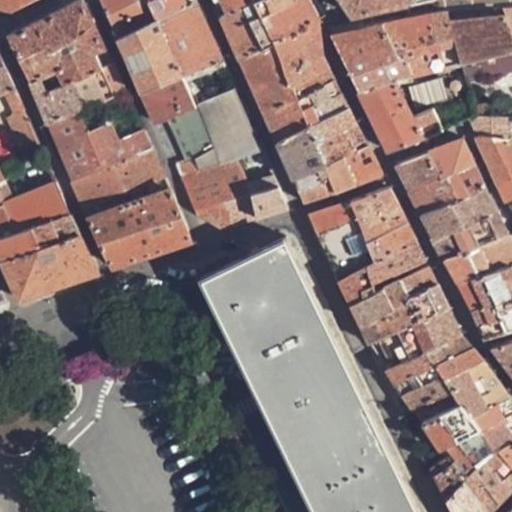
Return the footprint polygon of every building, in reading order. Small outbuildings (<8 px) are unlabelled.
[(0,0),(0,7),(15,10),(35,0),(0,0)] [(76,0),(9,34),(32,80),(40,76),(57,67),(64,83),(73,78),(101,66),(96,52),(106,48),(83,0),(76,0)] [(147,0),(100,0),(116,36),(155,17),(147,0)] [(147,0),(155,17),(191,0),(147,0)] [(223,58),(197,0),(191,0),(155,17),(182,73),(223,58)] [(214,0),(221,15),(252,0),(214,0)] [(252,0),(221,15),(240,58),(275,40),(262,14),(255,0),(252,0)] [(290,0),(255,0),(262,14),(290,0)] [(318,19),(309,0),(290,0),(262,14),(275,40),(315,21),(318,19)] [(387,7),(390,6),(394,5),(411,2),(409,0),(342,0),(352,14),(387,7)] [(511,7),(502,8),(505,15),(511,30),(511,7)] [(448,12),(433,13),(448,67),(462,64),(450,21),(448,12)] [(433,13),(381,23),(399,81),(448,67),(433,13)] [(511,30),(505,15),(450,21),(462,64),(502,52),(510,71),(511,70),(511,30)] [(116,36),(140,88),(182,73),(155,17),(116,36)] [(293,82),(327,66),(319,51),(315,21),(275,40),(293,82)] [(331,34),(358,89),(396,82),(399,81),(381,23),(364,27),(331,34)] [(240,58),(264,113),(270,127),(304,110),(298,96),(293,82),(275,40),(240,58)] [(112,61),(106,48),(96,52),(101,66),(112,61)] [(0,91),(5,89),(17,115),(26,111),(15,84),(0,52),(0,91)] [(125,91),(112,61),(101,66),(73,78),(86,107),(125,91)] [(334,78),(327,66),(293,82),(298,96),(334,78)] [(182,73),(140,88),(156,122),(169,116),(182,110),(178,101),(191,96),(182,73)] [(32,80),(38,94),(47,90),(40,76),(32,80)] [(38,94),(50,122),(80,109),(86,107),(73,78),(64,83),(47,90),(38,94)] [(341,92),(334,78),(298,96),(304,110),(341,92)] [(358,89),(389,149),(425,137),(427,136),(442,130),(435,110),(415,118),(396,82),(358,89)] [(233,88),(196,104),(195,104),(182,110),(169,116),(189,158),(174,162),(176,167),(194,160),(198,170),(214,164),(219,163),(236,157),(260,150),(233,88)] [(276,141),(310,124),(348,105),(341,92),(304,110),(270,127),(276,141)] [(511,97),(494,103),(497,117),(507,117),(508,117),(511,115),(511,97)] [(356,121),(348,105),(310,124),(316,137),(356,121)] [(50,122),(74,179),(103,166),(88,128),(80,109),(50,122)] [(151,145),(134,109),(88,128),(103,166),(151,145)] [(26,156),(43,148),(26,111),(17,115),(10,118),(26,156)] [(470,120),(478,136),(509,136),(511,127),(507,117),(497,117),(478,117),(470,120)] [(366,143),(356,121),(316,137),(326,161),(366,143)] [(276,141),(291,177),(326,161),(316,137),(310,124),(276,141)] [(463,136),(429,150),(442,176),(476,162),(463,136)] [(478,136),(499,182),(511,175),(511,142),(509,136),(478,136)] [(381,172),(366,143),(326,161),(291,177),(301,200),(381,172)] [(74,179),(86,209),(125,192),(132,189),(165,175),(151,145),(103,166),(74,179)] [(274,175),(263,149),(260,150),(236,157),(247,182),(274,175)] [(488,188),(476,162),(442,176),(429,150),(396,163),(410,189),(422,211),(449,202),(488,188)] [(180,175),(196,212),(221,228),(236,222),(228,200),(249,192),(251,192),(247,182),(236,157),(219,163),(214,164),(198,170),(194,160),(176,167),(180,175)] [(191,237),(169,186),(165,175),(132,189),(136,198),(128,201),(125,192),(86,209),(89,215),(110,259),(113,264),(191,237)] [(287,205),(278,183),(274,175),(247,182),(251,192),(249,192),(228,200),(236,222),(257,215),(287,205)] [(511,175),(499,182),(508,201),(511,199),(511,175)] [(57,180),(14,197),(6,179),(1,177),(0,177),(0,236),(32,225),(71,212),(57,180)] [(388,185),(350,198),(356,214),(374,258),(415,237),(388,185)] [(499,210),(488,188),(449,202),(461,224),(499,210)] [(350,198),(309,213),(316,229),(356,214),(350,198)] [(449,202),(422,211),(434,235),(461,224),(449,202)] [(510,234),(499,210),(461,224),(434,235),(432,235),(444,257),(446,257),(477,246),(510,234)] [(80,231),(71,212),(32,225),(41,245),(80,231)] [(316,229),(339,277),(365,263),(374,258),(356,214),(316,229)] [(0,236),(0,255),(1,258),(41,245),(32,225),(0,236)] [(98,269),(80,231),(41,245),(1,258),(19,297),(98,269)] [(511,265),(511,238),(510,234),(477,246),(446,257),(458,280),(490,272),(511,265)] [(424,256),(415,237),(374,258),(365,263),(374,281),(424,256)] [(315,511),(420,511),(286,238),(230,263),(203,276),(315,511)] [(339,277),(350,301),(377,288),(374,281),(365,263),(339,277)] [(427,264),(398,278),(408,297),(436,281),(427,264)] [(458,280),(472,307),(511,296),(511,265),(490,272),(458,280)] [(398,278),(385,284),(395,304),(408,297),(398,278)] [(448,305),(436,281),(408,297),(418,317),(448,305)] [(350,301),(361,323),(395,304),(385,284),(377,288),(350,301)] [(484,334),(511,325),(511,296),(472,307),(484,334)] [(361,323),(368,337),(418,317),(408,297),(395,304),(361,323)] [(368,337),(385,364),(424,348),(461,332),(448,305),(418,317),(368,337)] [(471,344),(461,332),(424,348),(433,361),(471,344)] [(482,357),(471,344),(433,361),(442,373),(482,357)] [(385,364),(395,378),(433,361),(424,348),(385,364)] [(509,395),(482,357),(442,373),(452,387),(461,400),(469,411),(509,395)] [(395,378),(403,390),(442,373),(433,361),(395,378)] [(442,373),(403,390),(413,404),(452,387),(442,373)] [(413,404),(422,417),(461,400),(452,387),(413,404)] [(511,411),(511,398),(509,395),(469,411),(480,427),(482,429),(511,411)] [(422,417),(441,445),(466,433),(480,427),(469,411),(461,400),(422,417)] [(511,411),(482,429),(494,446),(497,445),(511,436),(511,411)] [(466,433),(441,445),(447,453),(462,481),(466,476),(479,463),(484,457),(466,433)] [(511,436),(497,445),(511,464),(511,436)] [(510,489),(511,486),(511,464),(497,445),(494,446),(486,455),(510,489)] [(430,465),(446,497),(462,481),(447,453),(430,465)] [(498,501),(510,489),(486,455),(484,457),(479,463),(498,501)] [(489,511),(498,501),(479,463),(466,476),(489,511)] [(453,511),(488,511),(489,511),(466,476),(462,481),(446,497),(453,511)]
